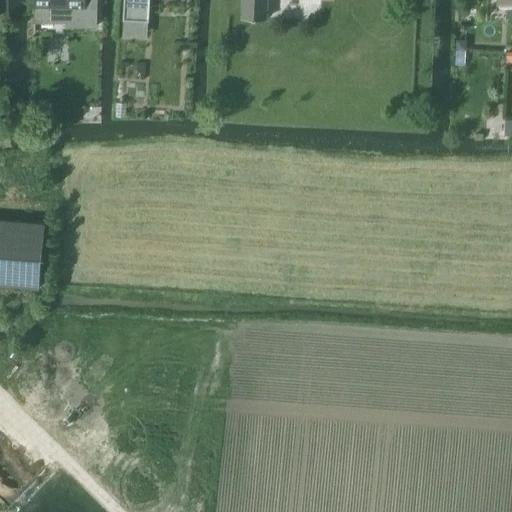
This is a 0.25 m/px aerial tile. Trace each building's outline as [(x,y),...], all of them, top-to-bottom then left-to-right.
[(34,16),(80,16),(80,25),(96,25),(96,0),(33,0),(34,6),(34,16)] [(124,0),(123,18),(148,19),(148,0),(124,0)] [(242,0),(242,17),(266,18),(267,0),(242,0)] [(457,39),(456,48),(465,48),(466,40),(457,39)] [(0,282),(40,286),(45,221),(0,217),(0,282)]
